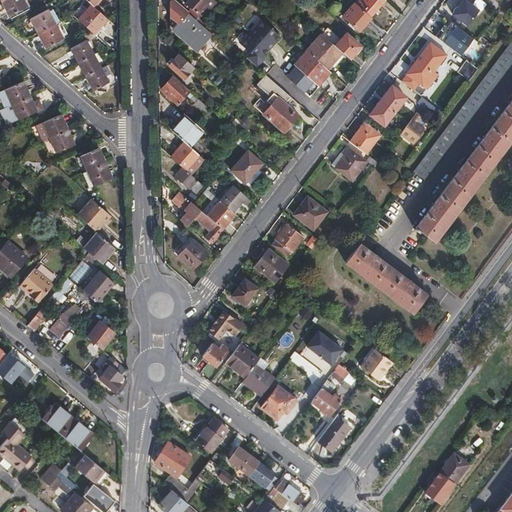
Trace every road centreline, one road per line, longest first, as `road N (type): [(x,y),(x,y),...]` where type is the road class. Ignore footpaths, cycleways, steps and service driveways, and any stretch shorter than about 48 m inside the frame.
road 1 (residential): [(184,307),(202,298),(428,0)]
road 2 (tertiary): [(511,250),(334,491)]
road 3 (tertiary): [(334,491),(359,472),(511,272)]
road 4 (residential): [(174,378),(334,491)]
road 5 (residential): [(0,33),(101,123),(139,131)]
road 6 (residential): [(0,321),(133,428)]
road 7 (residential): [(147,288),(139,131)]
road 8 (residential): [(139,131),(138,0)]
